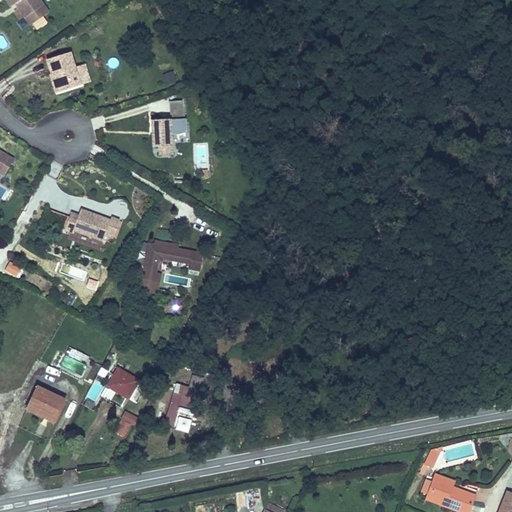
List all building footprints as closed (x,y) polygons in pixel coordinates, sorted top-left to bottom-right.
[(4,0),(11,8),(15,5),(17,4),(19,7),(18,8),(26,19),(44,6),(39,0),(4,0)] [(49,13),(44,6),(26,19),(31,26),(49,13)] [(53,77),(55,76),(60,92),(81,86),(76,68),(71,54),(48,62),(53,77)] [(76,68),(81,86),(91,83),(85,65),(76,68)] [(60,92),(55,76),(53,77),(51,77),(56,94),(60,92)] [(170,102),(170,121),(172,121),(186,120),(182,102),(170,102)] [(94,130),(106,126),(103,117),(91,120),(94,130)] [(186,120),(172,121),(172,136),(187,130),(187,120),(186,120)] [(170,121),(151,121),(152,148),(161,147),(173,147),(172,136),(172,121),(170,121)] [(208,143),(194,143),(194,169),(208,168),(208,143)] [(173,147),(161,147),(161,157),(173,156),(173,147)] [(0,171),(3,173),(12,157),(0,149),(0,171)] [(79,216),(71,213),(64,232),(72,235),(74,232),(103,242),(105,236),(116,240),(122,223),(119,222),(120,221),(112,218),(111,221),(81,210),(79,216)] [(170,248),(171,245),(155,242),(154,245),(149,244),(140,287),(148,288),(146,294),(157,296),(160,284),(155,283),(156,274),(158,264),(163,260),(191,266),(190,270),(200,272),(204,254),(178,249),(170,248)] [(9,262),(4,271),(16,278),(21,269),(9,262)] [(81,298),(90,295),(85,278),(76,281),(81,298)] [(102,283),(98,280),(94,286),(98,289),(102,283)] [(115,392),(141,408),(152,389),(117,369),(107,386),(109,388),(104,396),(111,400),(115,392)] [(165,427),(173,429),(177,414),(179,407),(187,409),(190,397),(199,399),(204,380),(193,377),(190,389),(176,386),(165,427)] [(95,381),(83,404),(93,409),(105,386),(95,381)] [(25,411),(42,419),(45,412),(58,419),(67,401),(37,386),(25,411)] [(177,414),(195,418),(197,412),(187,409),(179,407),(177,414)] [(55,425),(58,419),(45,412),(42,419),(55,425)] [(125,412),(121,420),(133,426),(137,419),(125,412)] [(424,465),(433,469),(443,448),(430,452),(424,465)] [(428,496),(428,497),(447,504),(446,509),(455,511),(469,511),(475,496),(454,488),(456,483),(435,476),(433,483),(428,496)] [(428,496),(433,483),(426,481),(421,493),(428,496)] [(511,511),(511,493),(507,492),(498,511),(511,511)] [(428,497),(426,502),(446,509),(447,504),(428,497)] [(266,510),(271,511),(283,511),(285,510),(269,503),(266,510)]
